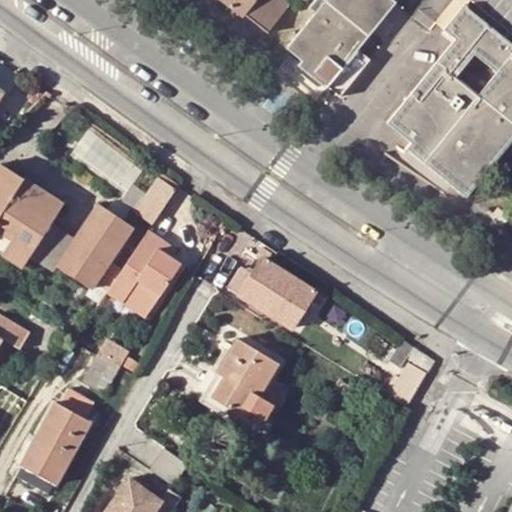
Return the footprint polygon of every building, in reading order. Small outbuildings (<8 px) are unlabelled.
[(219,0),(240,17),(242,15),(253,0),(219,0)] [(282,0),(253,0),(242,15),(254,23),(265,32),(288,4),(282,0)] [(325,86),(337,97),(368,58),(356,47),(393,0),(312,0),(306,8),(313,12),(285,48),(327,83),(325,86)] [(511,135),(511,44),(463,4),(443,28),(453,38),(389,118),(387,122),(409,141),(413,136),(429,148),(421,159),(464,194),(511,135)] [(429,148),(413,136),(409,141),(405,146),(421,159),(429,148)] [(0,160),(0,249),(22,263),(28,254),(50,220),(62,201),(0,160)] [(152,223),(176,188),(159,177),(136,212),(152,223)] [(76,236),(58,262),(92,284),(110,258),(133,225),(100,202),(76,236)] [(498,229),(507,219),(496,209),(488,219),(498,229)] [(58,262),(76,236),(50,220),(28,254),(52,270),(58,262)] [(123,267),(109,287),(124,298),(130,289),(153,305),(182,261),(160,245),(167,236),(151,225),(123,267)] [(259,256),(250,271),(236,293),(291,327),(314,291),(259,256)] [(110,258),(92,284),(105,293),(109,287),(123,267),(110,258)] [(240,265),(226,287),(236,293),(250,271),(240,265)] [(153,305),(130,289),(124,298),(147,313),(153,305)] [(0,341),(4,336),(21,346),(30,331),(0,312),(0,341)] [(267,376),(276,361),(236,338),(220,365),(226,369),(222,374),(211,394),(244,414),(247,409),(261,418),(274,397),(260,389),(267,376)] [(400,367),(405,359),(413,346),(402,338),(388,359),(400,367)] [(405,359),(427,372),(434,360),(413,346),(405,359)] [(83,378),(105,390),(118,367),(96,354),(83,378)] [(222,374),(226,369),(220,365),(216,370),(222,374)] [(267,376),(260,389),(274,397),(282,385),(267,376)] [(413,394),(393,381),(384,392),(407,405),(413,394)] [(20,462),(23,464),(54,481),(55,482),(91,420),(84,417),(94,401),(68,387),(60,402),(56,401),(20,462)] [(511,406),(477,388),(470,402),(464,413),(506,435),(511,425),(511,406)] [(171,484),(187,463),(163,446),(148,468),(171,484)] [(47,492),(54,481),(23,464),(16,475),(47,492)] [(167,511),(180,494),(167,486),(160,497),(127,476),(101,511),(167,511)]
